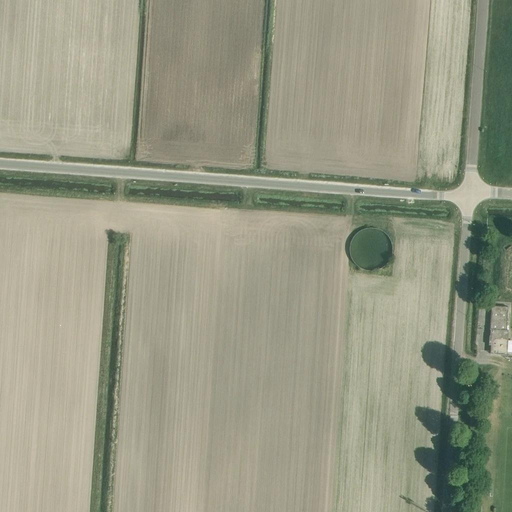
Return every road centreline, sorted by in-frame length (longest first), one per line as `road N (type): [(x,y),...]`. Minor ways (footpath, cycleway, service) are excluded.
road 1 (unclassified): [(465,194),(0,162)]
road 2 (unclassified): [(445,511),(465,194)]
road 3 (unclassified): [(465,194),(481,0)]
